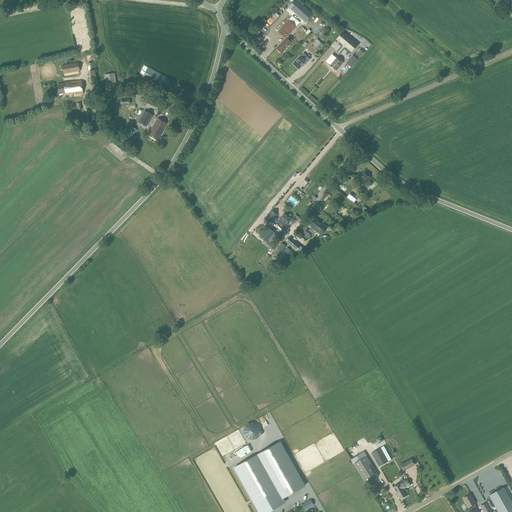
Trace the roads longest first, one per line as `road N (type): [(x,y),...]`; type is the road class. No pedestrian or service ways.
road 1 (unclassified): [(0,348),(172,165),(207,98),(224,26)]
road 2 (unclassified): [(511,230),(418,192),(336,128)]
road 3 (unclassified): [(336,128),(511,52)]
road 4 (unclassified): [(336,128),(224,26)]
road 5 (unclassified): [(407,511),(511,453)]
